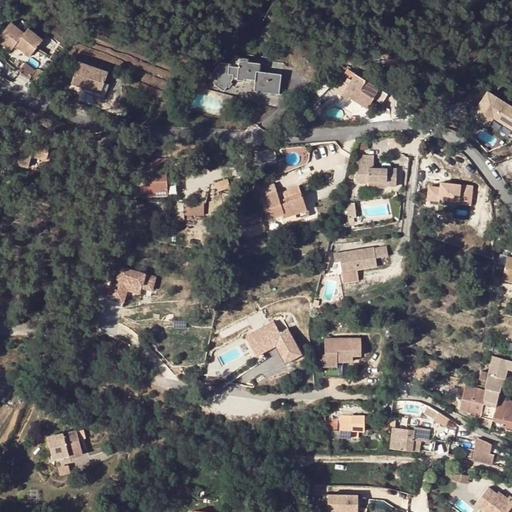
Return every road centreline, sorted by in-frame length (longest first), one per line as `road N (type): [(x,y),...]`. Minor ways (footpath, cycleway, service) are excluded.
road 1 (unclassified): [(511,211),(470,156),(436,129),(153,136),(91,122),(0,85)]
road 2 (residential): [(0,324),(174,387),(279,398),(419,398),(511,452)]
